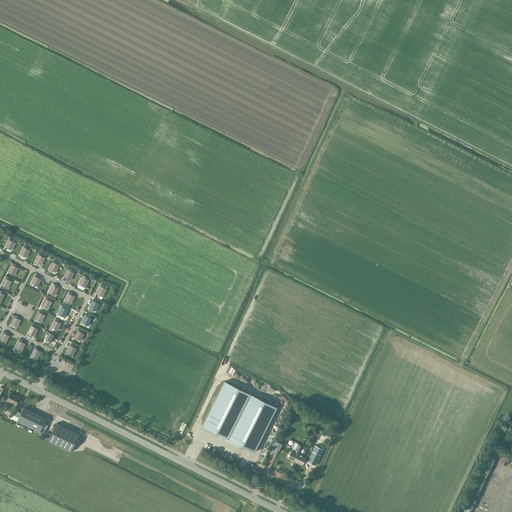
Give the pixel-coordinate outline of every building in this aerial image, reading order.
[(9,238),(8,239),(4,247),(11,250),(15,243),(11,241),(11,239),(9,238)] [(24,245),(23,247),(19,254),(26,258),(30,250),(26,248),(26,246),(24,245)] [(39,253),(38,254),(34,262),(41,265),(45,258),(41,256),(42,254),(39,253)] [(53,260),(52,262),(49,269),(56,273),(59,265),(55,263),(56,261),(53,260)] [(14,275),(18,268),(15,266),(16,265),(12,263),(11,264),(7,272),(14,275)] [(70,280),(74,273),(70,271),(71,269),(68,268),(67,269),(63,276),(70,280)] [(35,274),(34,276),(30,284),(37,287),(41,280),(37,277),(38,276),(35,274)] [(83,275),(82,277),(78,284),(85,288),(89,280),(84,278),(85,276),(83,275)] [(8,289),(11,281),(8,280),(9,278),(5,276),(5,278),(4,278),(1,285),(8,289)] [(52,285),(48,292),(55,296),(59,288),(54,286),(55,285),(53,283),(52,285)] [(103,285),(101,284),(100,286),(96,293),(103,297),(107,289),(102,287),(103,285)] [(71,304),(75,297),(71,295),(72,293),(69,292),(68,293),(64,301),(71,304)] [(48,309),(52,302),(47,300),(48,298),(46,297),(45,298),(41,306),(48,309)] [(93,299),(92,300),(88,308),(95,311),(99,304),(96,302),(97,300),(93,299)] [(62,305),(61,307),(61,306),(57,314),(64,318),(68,310),(64,308),(65,307),(62,305)] [(39,310),(38,312),(34,319),(41,323),(45,315),(42,313),(42,312),(39,310)] [(86,314),(85,315),(81,322),(88,326),(92,319),(87,316),(88,315),(86,314)] [(17,328),(21,320),(16,318),(17,316),(14,315),(14,317),(13,316),(10,324),(17,328)] [(55,318),(54,320),(50,327),(58,331),(61,323),(58,322),(59,320),(55,318)] [(32,324),(31,325),(27,333),(34,337),(38,329),(34,327),(34,325),(32,324)] [(80,341),(84,334),(80,331),(81,330),(78,328),(77,330),(73,337),(80,341)] [(3,331),(0,336),(0,340),(5,343),(9,336),(6,334),(7,332),(3,331)] [(46,334),(47,335),(45,339),(51,343),(55,335),(49,332),(47,332),(46,334)] [(18,340),(14,348),(21,351),(25,344),(21,342),(21,340),(19,339),(18,340)] [(70,345),(66,353),(73,356),(76,349),(72,346),(73,345),(70,343),(69,345),(70,345)] [(34,348),(30,356),(37,359),(41,352),(38,350),(38,349),(35,347),(34,348)] [(276,407),(225,381),(202,426),(254,452),(276,407)] [(10,393),(6,401),(12,404),(12,403),(15,405),(20,397),(16,395),(16,396),(10,393)] [(19,418),(17,421),(40,432),(40,431),(42,428),(46,418),(24,407),(19,418)] [(79,435),(56,423),(47,441),(70,453),(79,435)] [(301,448),(302,446),(298,444),(295,443),(291,450),(288,457),(295,461),(301,448)] [(295,461),(302,464),(305,457),(305,450),(304,449),(306,445),(303,444),(302,446),(301,448),(295,461)] [(315,445),(307,461),(315,465),(323,449),(315,445)] [(272,446),(269,452),(272,453),(273,451),(274,452),(273,454),(277,455),(279,450),(276,448),(274,448),(274,447),(272,446)]
